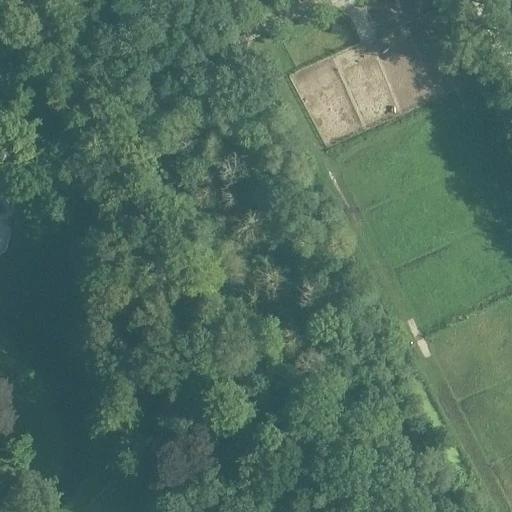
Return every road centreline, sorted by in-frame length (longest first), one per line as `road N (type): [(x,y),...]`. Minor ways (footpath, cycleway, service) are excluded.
road 1 (track): [(36,0),(212,340),(217,370)]
road 2 (track): [(217,370),(181,435),(92,511)]
